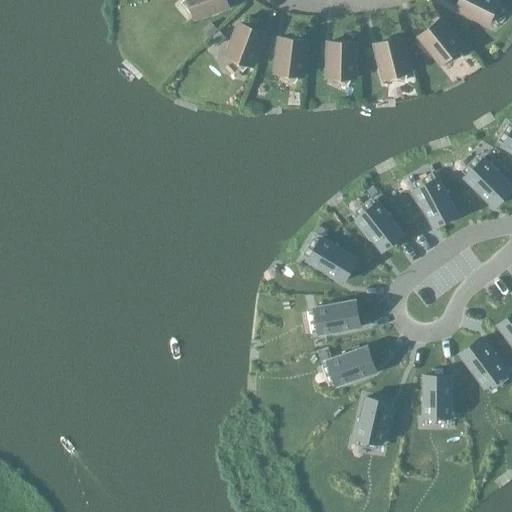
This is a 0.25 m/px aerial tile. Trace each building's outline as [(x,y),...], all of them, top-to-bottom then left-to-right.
[(227,0),(181,0),(179,2),(190,15),(192,14),(195,21),(230,9),(227,0)] [(501,12),(496,5),(497,2),(494,0),(457,0),(453,8),(466,14),(471,20),(473,18),(486,24),(488,20),(489,21),(501,12)] [(462,63),(459,55),(462,52),(439,25),(419,40),(428,51),(431,58),(433,58),(443,68),(446,65),(447,67),(462,63)] [(234,81),(240,75),(244,77),(258,43),(235,33),(229,46),(224,52),(226,54),(221,67),(225,69),(224,70),(234,81)] [(402,82),(403,74),(407,73),(399,38),(374,43),(378,56),(376,64),(379,65),(382,79),(387,77),(387,79),(402,82)] [(344,84),(347,77),(351,76),(352,40),(327,40),(327,54),(323,61),(326,62),(326,76),(331,76),(331,78),(344,84)] [(302,45),(277,42),(276,56),(272,63),(274,64),(273,79),(278,79),(277,81),(290,88),(294,81),(298,81),(302,45)] [(511,131),(503,146),(511,152),(511,131)] [(511,188),(511,186),(484,158),(465,178),(494,207),(511,188)] [(439,178),(414,191),(433,226),(458,213),(439,178)] [(403,233),(378,202),(356,219),(382,251),(403,233)] [(357,258),(322,237),(308,261),(342,282),(357,258)] [(355,300),(315,307),(320,334),(360,327),(355,300)] [(511,314),(498,326),(511,344),(511,314)] [(481,339),(458,355),(483,388),(505,371),(481,339)] [(366,346),(328,360),(337,386),(376,372),(366,346)] [(451,376),(423,376),(423,416),(451,416),(451,376)] [(392,403),(365,397),(356,437),(383,443),(392,403)]
